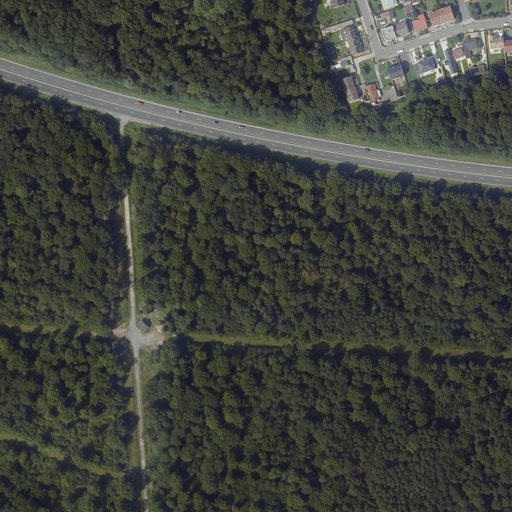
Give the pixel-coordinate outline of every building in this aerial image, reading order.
[(414,4),(407,6),(409,13),(416,11),(414,4)] [(457,18),(453,6),(443,10),(447,22),(457,18)] [(443,10),(432,13),(436,25),(447,22),(443,10)] [(379,14),(381,19),(389,16),(387,11),(379,14)] [(357,22),(356,19),(333,26),(334,30),(357,22)] [(431,29),(428,19),(415,23),(418,30),(427,27),(428,30),(431,29)] [(408,24),(396,27),(400,38),(404,37),(404,36),(411,34),(408,24)] [(348,28),(351,40),(362,37),(358,25),(348,28)] [(400,38),(396,27),(396,26),(386,30),(389,39),(390,39),(391,40),(392,40),(400,38)] [(347,42),(351,40),(348,28),(343,30),(347,42)] [(493,48),(507,47),(506,37),(498,37),(498,35),(492,36),(493,48)] [(362,37),(351,40),(356,55),(366,51),(362,37)] [(480,49),(478,40),(465,43),(467,52),(469,59),(473,58),(471,51),(480,49)] [(331,55),(339,52),(336,45),(329,48),(331,55)] [(458,59),(466,56),(464,48),(455,51),(458,59)] [(455,75),(461,74),(453,49),(447,51),(451,61),(447,62),(449,66),(452,65),(455,75)] [(421,64),(417,65),(421,76),(440,69),(436,58),(421,63),(421,64)] [(403,64),(391,68),(394,79),(407,75),(403,64)] [(472,70),(475,78),(489,74),(487,68),(478,71),(477,69),(472,70)] [(362,99),(359,88),(356,76),(345,79),(349,91),(353,102),(362,99)] [(373,93),(375,92),(373,87),(370,88),(374,100),(374,102),(383,100),(383,98),(381,91),(379,85),(378,85),(382,97),(375,99),(373,93)] [(382,97),(378,85),(373,87),(375,92),(373,93),(375,99),(382,97)] [(395,102),(401,100),(400,97),(398,89),(392,91),(395,102)] [(141,320),(136,326),(144,333),(149,327),(141,320)]
